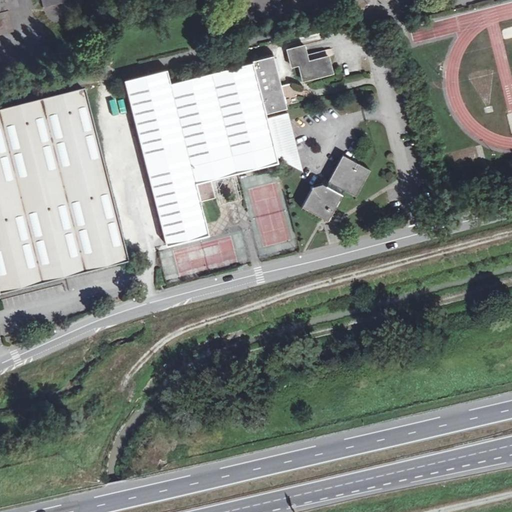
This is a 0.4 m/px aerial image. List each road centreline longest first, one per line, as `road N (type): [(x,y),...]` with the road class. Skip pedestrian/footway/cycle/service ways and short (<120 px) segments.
road 1 (tertiary): [(0,365),(169,294),(511,205)]
road 2 (track): [(115,424),(148,356),(180,331),(511,239)]
road 3 (motorway): [(511,408),(69,511)]
road 4 (motorway): [(229,511),(511,446)]
